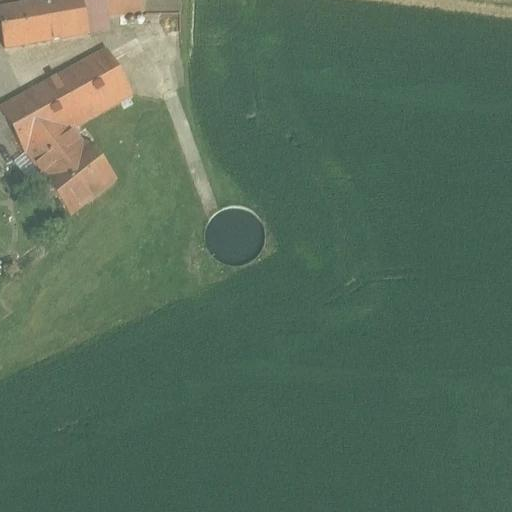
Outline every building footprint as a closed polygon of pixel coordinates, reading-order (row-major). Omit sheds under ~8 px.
[(0,14),(18,11),(16,0),(0,2),(0,14)] [(76,0),(76,1),(41,7),(18,11),(0,14),(0,58),(0,60),(84,44),(108,40),(104,22),(138,22),(138,0),(76,0)] [(81,160),(69,143),(130,107),(100,57),(0,115),(0,124),(26,168),(42,191),(81,160)] [(38,194),(67,230),(113,194),(84,158),(81,160),(42,191),(38,194)] [(259,227),(252,218),(241,212),(229,211),(217,215),(214,218),(208,223),(202,233),(201,246),(204,257),(212,267),(221,272),(235,274),(247,270),(257,262),(262,251),(263,239),(259,227)]
